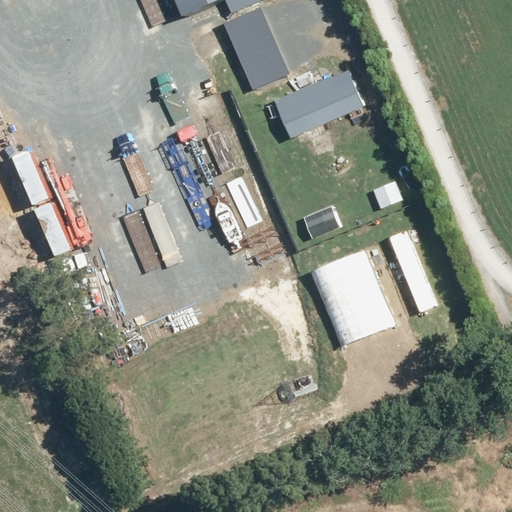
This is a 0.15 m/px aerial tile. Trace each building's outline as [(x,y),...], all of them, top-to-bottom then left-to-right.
[(170,0),(178,20),(223,1),(228,13),(260,0),(170,0)] [(286,78),(294,95),(274,104),(290,139),(365,105),(349,70),(314,86),(306,69),(286,78)] [(328,130),(305,140),(315,162),(337,152),(328,130)] [(253,252),(189,278),(199,302),(263,276),(253,252)] [(131,287),(71,312),(86,350),(146,325),(131,287)] [(442,447),(415,456),(429,495),(456,485),(442,447)]
